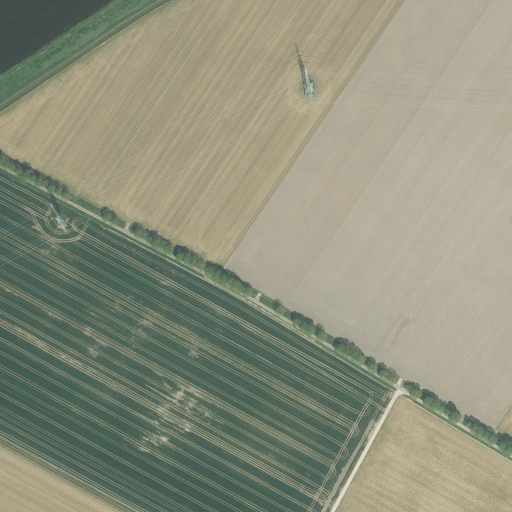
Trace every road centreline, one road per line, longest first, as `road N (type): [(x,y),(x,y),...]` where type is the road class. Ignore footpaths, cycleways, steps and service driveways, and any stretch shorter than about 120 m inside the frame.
road 1 (unclassified): [(511,455),(252,299),(0,166)]
road 2 (track): [(399,388),(332,511)]
